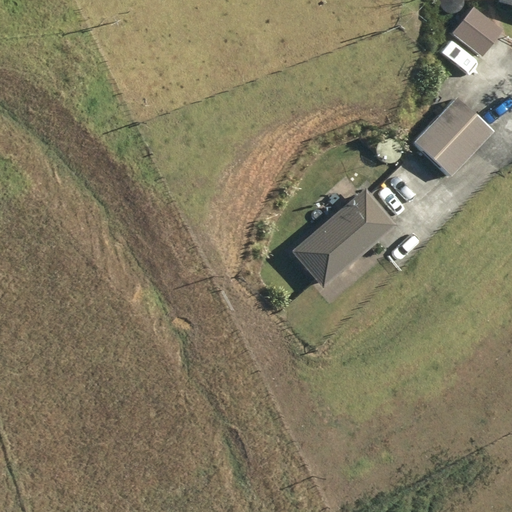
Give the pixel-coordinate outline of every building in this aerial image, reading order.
[(458,15),(457,0),(436,0),(436,15),(458,15)] [(511,0),(490,0),(490,2),(511,9),(511,0)] [(465,73),(498,30),(470,9),(438,52),(465,73)] [(485,133),(449,100),(409,144),(445,176),(485,133)] [(362,189),(286,251),(317,289),(393,227),(362,189)]
